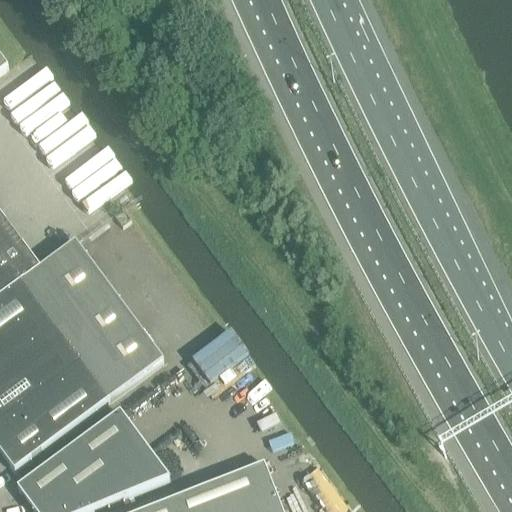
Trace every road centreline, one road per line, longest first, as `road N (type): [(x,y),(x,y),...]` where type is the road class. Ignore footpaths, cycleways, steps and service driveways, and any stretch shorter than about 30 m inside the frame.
road 1 (motorway): [(268,0),(381,237),(511,472)]
road 2 (motorway): [(511,363),(427,207),(331,0)]
